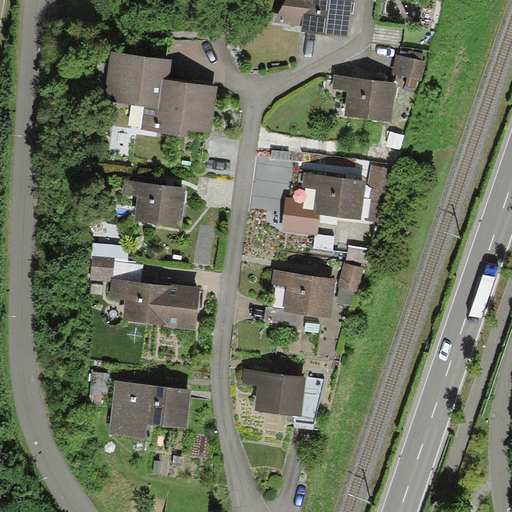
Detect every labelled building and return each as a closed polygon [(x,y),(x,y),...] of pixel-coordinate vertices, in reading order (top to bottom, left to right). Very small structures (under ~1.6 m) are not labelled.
[(303,33),(349,39),(354,1),(346,0),(345,0),(288,0),(275,25),(304,28),(303,33)] [(176,63),(110,55),(104,102),(145,107),(142,130),(211,138),(216,91),(202,89),(173,86),(176,63)] [(430,63),(398,56),(393,75),(425,83),(430,63)] [(347,117),(392,123),(397,83),(338,75),(335,93),(350,95),(347,117)] [(396,172),(374,167),(370,186),(392,191),(396,172)] [(321,216),(362,221),(367,184),(309,177),(307,192),(320,193),(319,203),(289,199),(285,231),(318,236),(321,216)] [(135,223),(183,229),(188,189),(173,187),(124,181),(122,196),(138,198),(135,223)] [(115,258),(93,257),(91,281),(111,282),(114,282),(114,280),(115,258)] [(286,316),(331,321),(336,281),(276,274),(275,289),(289,291),(286,316)] [(114,282),(111,282),(108,300),(124,302),(122,322),(198,331),(203,291),(114,280),(114,282)] [(295,422),(315,425),(322,381),(244,370),(242,385),(259,388),(255,414),(296,420),(295,422)] [(192,383),(116,373),(106,425),(144,429),(147,413),(185,418),(192,383)]
